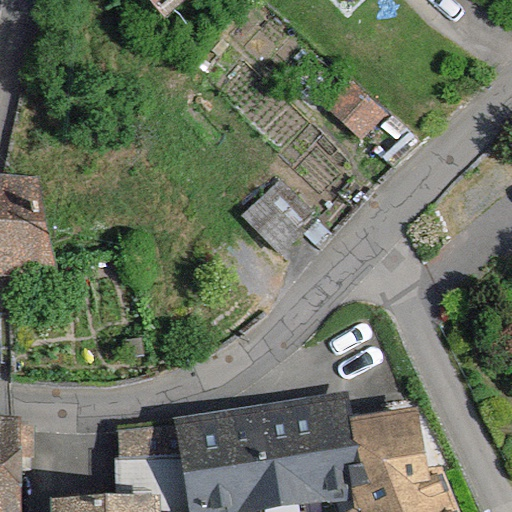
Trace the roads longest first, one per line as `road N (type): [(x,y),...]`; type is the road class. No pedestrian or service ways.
road 1 (residential): [(0,400),(105,409),(163,401),(220,378),(268,343),(365,242)]
road 2 (residential): [(503,511),(412,300),(365,242)]
road 3 (residential): [(365,242),(511,96)]
road 4 (residential): [(0,160),(29,0)]
